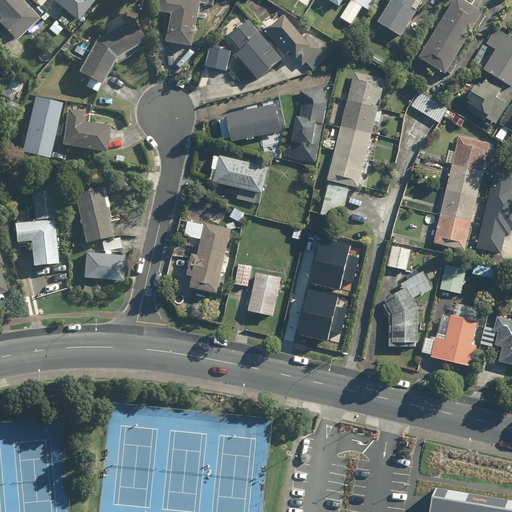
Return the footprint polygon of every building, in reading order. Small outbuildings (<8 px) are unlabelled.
[(39,19),(21,0),(0,0),(0,18),(1,19),(0,19),(0,26),(14,42),(39,19)] [(191,0),(160,0),(159,11),(171,13),(167,41),(195,46),(202,2),(192,0),(191,0)] [(329,0),(343,7),(346,0),(351,0),(342,18),(354,25),(364,6),(371,10),(376,0),(329,0)] [(425,0),(390,0),(378,22),(404,37),(425,0)] [(486,13),(464,0),(453,0),(420,57),(449,74),(486,13)] [(274,27),(267,33),(286,55),(290,52),(299,61),(302,58),(314,72),(330,58),(310,34),(306,38),(287,16),(283,19),(277,11),(268,19),(274,27)] [(96,93),(117,59),(119,63),(142,49),(139,45),(147,40),(132,17),(97,39),(77,72),(89,79),(85,86),(96,93)] [(241,48),(236,53),(260,80),(284,59),(250,20),(231,36),(241,48)] [(511,38),(497,28),(487,44),(496,50),(485,69),(511,85),(511,38)] [(231,50),(211,46),(206,67),(227,71),(231,50)] [(356,72),(329,181),(321,214),(343,219),(351,186),(361,188),(387,80),(356,72)] [(504,88),(486,77),(483,83),(472,76),(462,94),(472,100),(467,109),(486,121),(488,118),(498,124),(510,103),(499,96),(504,88)] [(302,117),(299,116),(290,157),(316,163),(329,104),(324,86),(301,92),(304,106),(302,117)] [(421,91),(411,106),(439,124),(444,116),(449,109),(421,91)] [(62,103),(34,96),(20,152),(49,159),(62,103)] [(276,105),(227,115),(228,119),(220,121),(224,139),(233,137),(234,142),(281,132),(276,105)] [(511,105),(501,124),(511,130),(511,105)] [(466,119),(449,109),(444,116),(462,127),(466,119)] [(84,112),(66,110),(61,146),(107,152),(111,126),(83,123),(84,112)] [(337,140),(327,137),(324,150),(334,152),(337,140)] [(491,144),(458,137),(435,244),(468,251),(491,144)] [(269,168),(221,157),(215,182),(241,189),(239,199),(260,204),(269,168)] [(511,186),(511,175),(496,172),(479,249),(502,254),(506,233),(511,234),(511,229),(511,189),(511,190),(511,186)] [(104,186),(74,192),(85,244),(111,238),(105,208),(108,207),(104,186)] [(35,221),(15,223),(16,243),(32,242),(33,263),(56,262),(53,192),(34,193),(35,221)] [(206,224),(200,255),(193,253),(188,275),(195,277),(192,289),(219,295),(233,230),(206,224)] [(306,230),(295,227),(292,239),(303,242),(306,230)] [(350,245),(320,237),(308,282),(339,290),(350,245)] [(105,254),(85,253),(84,278),(123,281),(125,256),(110,255),(110,251),(122,249),(120,238),(102,241),(105,254)] [(412,251),(393,246),(389,266),(408,270),(412,251)] [(254,266),(239,263),(235,285),(249,288),(254,266)] [(467,269),(446,265),(441,290),(463,294),(467,269)] [(404,285),(406,288),(386,301),(393,310),(391,347),(418,347),(420,307),(415,300),(434,288),(423,272),(404,285)] [(283,278),(258,273),(249,311),(275,317),(283,278)] [(339,297),(308,289),(297,334),(328,342),(339,297)] [(432,354),(431,357),(474,366),(478,345),(473,344),(481,308),(456,303),(454,316),(442,314),(437,340),(426,338),(423,352),(432,354)] [(511,320),(497,317),(494,329),(485,327),(481,344),(505,350),(502,362),(511,364),(511,320)] [(511,511),(511,501),(432,489),(428,511),(511,511)]
